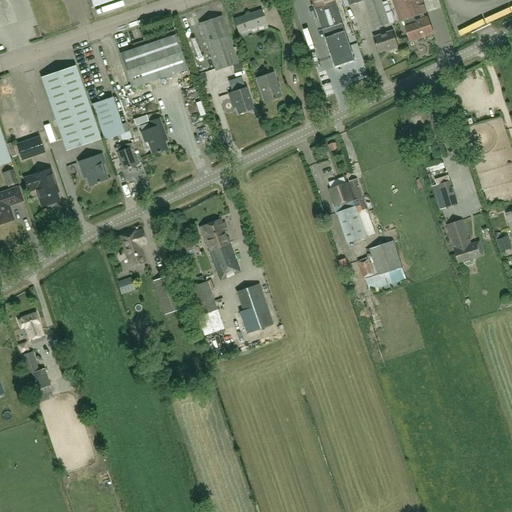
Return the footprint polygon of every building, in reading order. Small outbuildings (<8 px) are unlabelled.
[(313,0),(336,68),(356,61),(335,0),(313,0)] [(381,0),(346,0),(349,7),(365,1),(375,30),(390,24),(381,0)] [(392,0),(400,23),(404,22),(410,41),(433,33),(428,18),(425,19),(424,15),(427,14),(421,0),(392,0)] [(186,13),(191,26),(202,22),(197,9),(186,13)] [(261,11),(233,20),(238,33),(266,23),(261,11)] [(238,65),(238,64),(233,49),(222,17),(200,24),(216,72),(238,65)] [(178,22),(183,37),(188,35),(184,20),(178,22)] [(393,31),(373,37),(378,53),(388,49),(389,51),(398,48),(393,31)] [(132,88),(187,69),(175,35),(120,55),(132,88)] [(255,60),(249,63),(251,70),(257,68),(255,60)] [(76,67),(42,79),(66,149),(100,137),(76,67)] [(273,73),(256,79),(263,101),(271,99),(272,100),(281,97),(273,73)] [(246,89),(229,95),(232,104),(234,103),(238,115),(253,109),(246,89)] [(112,99),(93,105),(104,140),(124,133),(112,99)] [(143,116),(131,120),(133,126),(145,121),(143,116)] [(154,129),(142,134),(145,142),(147,141),(152,155),(166,150),(162,137),(164,136),(159,120),(152,123),(154,129)] [(55,142),(49,125),(43,127),(49,144),(55,142)] [(0,164),(10,161),(0,132),(0,164)] [(44,153),(39,138),(16,146),(22,161),(44,153)] [(136,155),(132,156),(129,149),(130,149),(128,145),(117,149),(118,153),(120,160),(121,160),(125,170),(139,165),(136,155)] [(102,154),(78,162),(82,172),(84,171),(89,187),(108,180),(103,165),(105,164),(102,154)] [(56,186),(50,170),(31,177),(32,177),(24,180),(29,193),(36,190),(42,207),(47,205),(47,207),(48,207),(56,205),(56,203),(56,202),(59,201),(54,187),(56,186)] [(343,185),(362,239),(375,234),(356,180),(349,182),(358,207),(357,207),(349,183),(343,185)] [(451,181),(440,185),(447,208),(458,204),(451,181)] [(362,239),(343,185),(330,190),(348,243),(362,239)] [(18,188),(0,193),(0,225),(13,221),(9,207),(23,202),(18,188)] [(232,272),(234,276),(241,274),(225,231),(226,229),(224,225),(222,224),(221,220),(200,227),(220,282),(227,279),(225,274),(232,272)] [(470,244),(462,221),(447,226),(455,250),(459,263),(463,262),(465,264),(467,265),(470,265),(473,264),(474,261),(474,259),(480,256),(485,255),(480,241),(470,244)] [(383,239),(394,236),(391,223),(380,226),(383,239)] [(141,230),(134,232),(133,232),(119,237),(130,268),(145,262),(139,245),(146,243),(141,230)] [(179,263),(195,256),(187,236),(178,239),(180,244),(172,247),(179,263)] [(507,237),(497,240),(501,251),(510,248),(507,237)] [(155,244),(160,257),(168,254),(164,241),(155,244)] [(369,259),(375,275),(375,278),(367,280),(370,291),(405,279),(394,242),(370,250),(372,257),(369,259)] [(119,267),(125,266),(121,251),(115,253),(119,267)] [(349,269),(345,259),(338,261),(342,272),(349,269)] [(375,275),(369,259),(358,263),(363,279),(375,275)] [(180,310),(169,276),(153,282),(165,315),(180,310)] [(204,336),(224,329),(217,311),(207,282),(205,283),(203,277),(187,282),(189,288),(188,289),(197,316),(204,336)] [(131,278),(117,282),(121,294),(135,290),(131,278)] [(273,325),(260,285),(236,293),(243,311),(238,313),(247,335),(273,325)] [(400,289),(385,294),(387,299),(402,295),(400,289)] [(22,320),(18,321),(22,331),(25,330),(29,341),(43,336),(39,325),(40,324),(37,314),(21,319),(22,320)] [(45,369),(39,371),(32,352),(29,353),(27,343),(17,345),(20,356),(32,392),(50,386),(45,369)]
